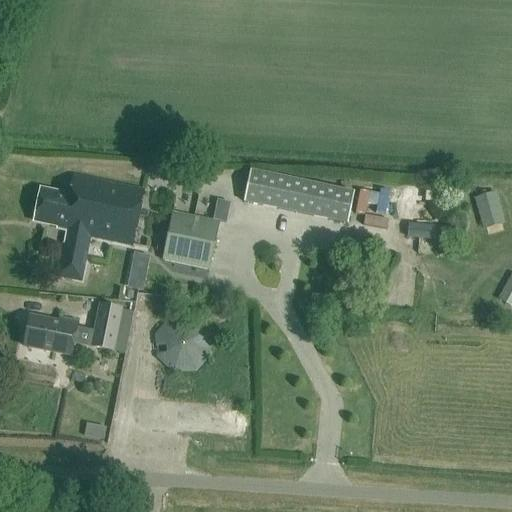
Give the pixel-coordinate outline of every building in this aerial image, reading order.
[(353,194),(250,172),(243,206),(345,227),(353,194)] [(143,192),(73,177),(69,196),(40,191),(34,224),(56,229),(55,233),(67,235),(65,246),(62,246),(56,277),(80,282),(89,239),(132,247),(143,192)] [(217,224),(170,214),(160,262),(207,272),(217,224)] [(434,229),(405,226),(404,240),(444,244),(445,230),(434,229)] [(136,254),(134,268),(148,271),(151,257),(136,254)] [(113,353),(122,312),(100,308),(91,350),(113,354),(113,353)] [(208,332),(191,317),(169,319),(153,337),(155,359),(172,375),(195,373),(210,356),(208,332)] [(57,324),(29,318),(23,348),(70,357),(77,324),(58,320),(57,324)] [(43,370),(57,372),(59,356),(45,355),(43,370)] [(194,432),(225,434),(225,424),(195,422),(194,432)]
